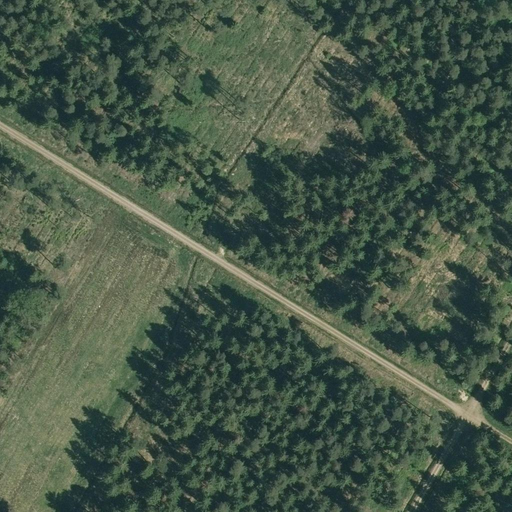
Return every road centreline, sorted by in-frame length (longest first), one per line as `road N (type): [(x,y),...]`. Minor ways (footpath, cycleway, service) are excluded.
road 1 (track): [(511,440),(0,123)]
road 2 (track): [(411,511),(511,340)]
